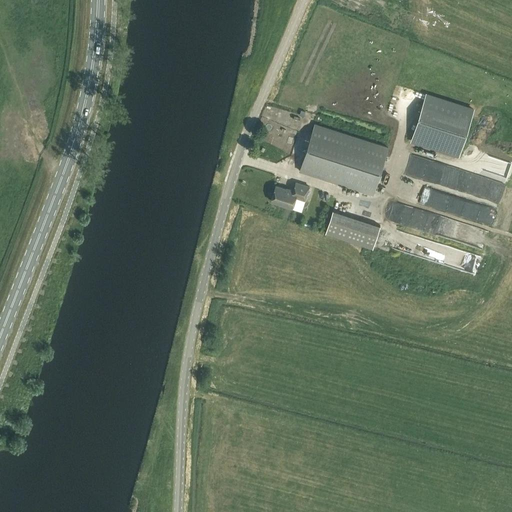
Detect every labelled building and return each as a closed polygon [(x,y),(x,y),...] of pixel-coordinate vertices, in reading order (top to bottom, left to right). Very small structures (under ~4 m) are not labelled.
[(315,7),(301,48),(307,50),(301,68),(314,73),(325,40),(313,36),(321,9),(315,7)] [(321,66),(333,71),(341,48),(329,43),(321,66)] [(397,79),(393,102),(403,104),(407,81),(397,79)] [(426,93),(411,141),(459,156),(474,109),(426,93)] [(388,114),(389,131),(398,131),(398,114),(388,114)] [(300,170),(373,194),(388,147),(384,146),(315,123),(300,170)] [(392,193),(397,172),(389,170),(384,191),(392,193)] [(276,185),(271,200),(292,207),(296,196),(305,200),(309,186),(296,182),(294,190),(290,189),(289,189),(276,185)] [(380,225),(332,210),(325,233),(372,248),(380,225)]
